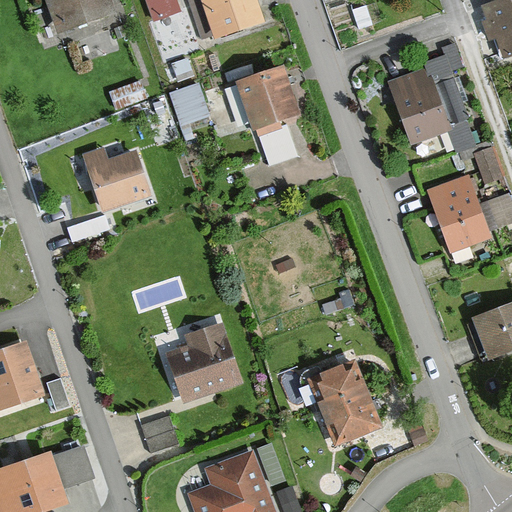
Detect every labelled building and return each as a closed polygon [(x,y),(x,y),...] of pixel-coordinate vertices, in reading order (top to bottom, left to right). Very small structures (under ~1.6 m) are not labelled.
[(45,0),(59,36),(114,16),(107,0),(45,0)] [(146,0),(155,24),(184,14),(178,0),(146,0)] [(201,0),(217,42),(264,25),(254,0),(201,0)] [(511,4),(486,14),(504,62),(511,58),(511,4)] [(238,86),(255,135),(302,119),(285,70),(238,86)] [(428,76),(388,94),(413,150),(460,128),(441,87),(434,90),(428,76)] [(143,80),(111,89),(117,107),(148,97),(143,80)] [(201,81),(171,91),(182,125),(212,115),(201,81)] [(475,153),(487,185),(508,177),(497,145),(475,153)] [(106,153),(81,161),(101,219),(153,201),(138,156),(110,165),(106,153)] [(472,178),(428,196),(455,260),(499,242),(472,178)] [(511,310),(472,325),(487,364),(511,354),(511,310)] [(170,356),(187,405),(244,386),(223,327),(186,340),(189,350),(170,356)] [(0,411),(43,398),(26,347),(0,355),(0,411)] [(324,406),(337,447),(383,431),(362,366),(325,377),(328,386),(324,387),(329,404),(324,406)] [(152,450),(180,442),(171,412),(143,421),(152,450)] [(87,443),(57,450),(66,487),(96,480),(87,443)] [(277,443),(261,446),(269,485),(285,481),(277,443)] [(273,511),(251,454),(203,473),(209,489),(188,496),(194,511),(273,511)] [(0,511),(49,511),(70,505),(54,456),(0,472),(0,511)] [(285,511),(303,511),(296,484),(279,488),(285,511)]
